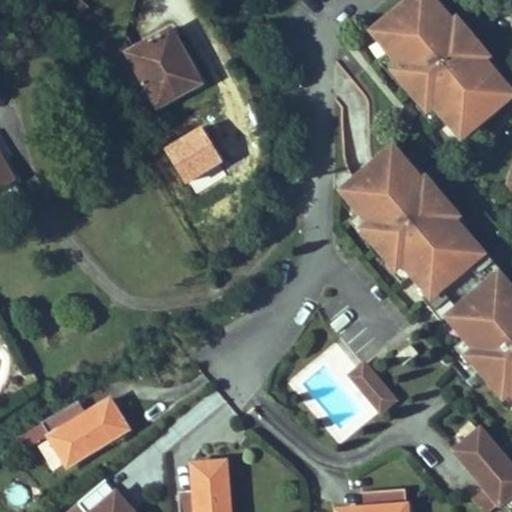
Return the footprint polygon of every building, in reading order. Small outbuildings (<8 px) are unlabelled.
[(64,27),(85,6),(79,0),(63,0),(53,11),(64,27)] [(486,61),(472,45),(469,48),(461,37),(464,35),(450,19),(447,22),(439,13),(443,9),(434,0),(427,0),(422,5),(417,0),(407,0),(371,30),(391,54),(399,63),(392,69),(427,110),(433,104),(442,114),(461,137),(503,101),(495,92),(505,83),(494,70),(490,73),(482,64),(486,61)] [(200,82),(170,29),(135,49),(127,36),(108,47),(149,120),(162,112),(158,105),(200,82)] [(472,45),(464,35),(461,37),(469,48),(472,45)] [(399,63),(391,54),(384,59),(392,69),(399,63)] [(503,101),(511,93),(511,91),(505,83),(495,92),(503,101)] [(442,114),(433,104),(427,110),(435,120),(442,114)] [(392,164),(402,156),(393,146),(383,154),(392,164)] [(456,220),(443,206),(441,208),(430,195),(433,193),(420,178),(416,181),(409,172),(413,169),(402,156),(392,164),(383,154),(341,189),(360,213),(369,222),(362,228),(396,270),(403,264),(411,273),(431,297),(473,261),(465,251),(475,243),(463,230),(459,233),(452,224),(456,220)] [(0,185),(12,179),(0,157),(0,185)] [(443,206),(433,193),(430,195),(441,208),(443,206)] [(369,222),(360,213),(354,218),(362,228),(369,222)] [(446,315),(488,280),(473,261),(431,297),(446,315)] [(411,273),(403,264),(396,270),(404,279),(411,273)] [(498,272),(488,280),(497,290),(507,282),(498,272)] [(511,288),(507,282),(497,290),(488,280),(446,315),(466,339),(474,348),(467,354),(503,397),(510,391),(511,394),(511,288)] [(474,348),(466,339),(459,344),(467,354),(474,348)] [(404,364),(418,351),(411,343),(397,356),(404,364)] [(355,380),(368,369),(364,364),(351,375),(355,380)] [(394,400),(368,369),(355,380),(381,411),(394,400)] [(511,405),(511,394),(510,391),(503,397),(511,407),(511,405)] [(74,460),(127,428),(110,400),(87,414),(79,418),(71,404),(16,438),(24,452),(30,449),(58,432),(74,460)] [(78,400),(71,404),(79,418),(87,414),(78,400)] [(488,511),(511,492),(511,466),(480,428),(454,450),(486,487),(473,497),(485,511),(488,511)] [(74,460),(58,432),(30,449),(47,477),(74,460)] [(229,511),(225,461),(192,463),(194,490),(195,499),(179,500),(179,511),(229,511)] [(397,511),(397,506),(406,506),(405,488),(370,491),(372,507),(363,508),(336,510),(336,511),(397,511)] [(178,492),(179,500),(195,499),(194,490),(178,492)] [(372,507),(370,491),(362,492),(363,508),(372,507)] [(132,511),(116,492),(95,509),(91,511),(86,511),(78,502),(66,511),(132,511)] [(85,497),(78,502),(86,511),(91,511),(95,509),(85,497)]
